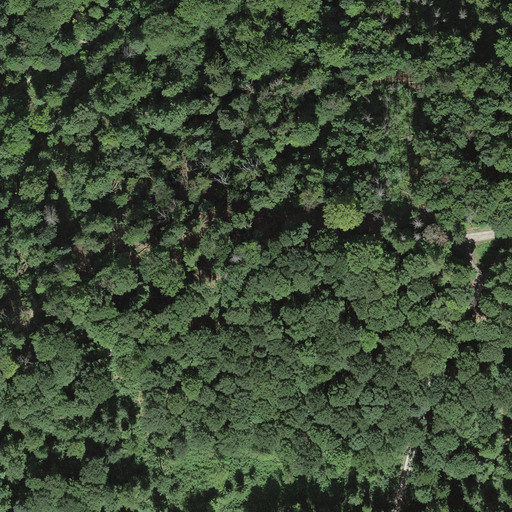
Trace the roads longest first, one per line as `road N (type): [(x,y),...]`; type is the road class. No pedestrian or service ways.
road 1 (track): [(0,381),(314,270),(511,232)]
road 2 (track): [(0,104),(78,45),(175,13),(339,0)]
road 3 (track): [(475,276),(392,511)]
road 4 (track): [(146,325),(0,425)]
